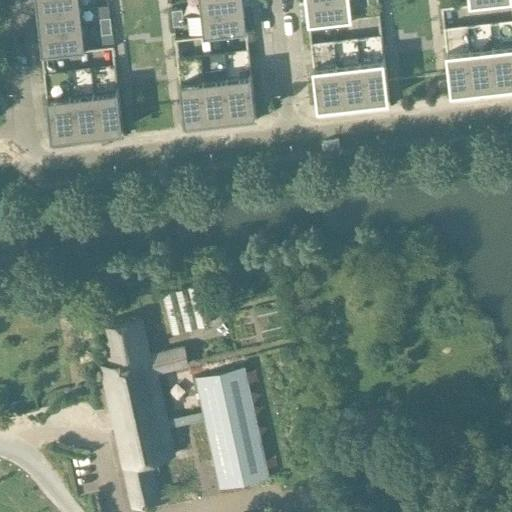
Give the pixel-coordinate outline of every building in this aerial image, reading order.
[(78,0),(35,0),(37,12),(79,7),(78,0)] [(242,0),(198,0),(201,14),(243,9),(242,0)] [(349,0),(324,0),(305,2),(307,23),(309,22),(351,17),(351,16),(349,0)] [(79,7),(37,12),(39,33),(82,28),(79,7)] [(181,8),(171,9),(172,17),(182,16),(181,8)] [(201,14),(188,16),(190,35),(202,34),(202,35),(203,35),(245,30),(246,30),(246,29),(243,9),(201,14)] [(109,16),(99,17),(100,25),(110,24),(109,16)] [(182,16),(172,17),(173,25),(183,24),(182,16)] [(100,25),(101,34),(111,33),(110,24),(100,25)] [(82,28),(39,33),(41,52),(41,54),(41,53),(42,53),(42,54),(43,54),(84,49),(85,49),(84,47),(82,28)] [(511,41),(493,44),(498,85),(511,83),(511,41)] [(469,47),(474,88),(498,85),(493,44),(469,47)] [(445,49),(450,90),(474,88),(469,47),(445,49)] [(360,59),(365,100),(388,97),(384,56),(360,59)] [(336,62),(341,103),(365,100),(360,59),(336,62)] [(312,65),(317,106),(341,103),(336,62),(312,65)] [(239,73),(228,74),(230,94),(229,94),(232,115),(254,113),(255,113),(255,112),(253,90),(251,72),(251,71),(250,71),(250,72),(249,72),(239,73)] [(215,76),(205,77),(207,97),(206,97),(208,118),(232,115),(229,94),(230,94),(228,74),(215,76)] [(180,79),(179,80),(182,103),(184,120),(184,121),(186,121),(208,118),(206,97),(207,97),(205,77),(192,78),(181,80),(180,80),(180,79)] [(105,88),(92,90),(94,110),(96,110),(98,131),(121,128),(121,129),(122,128),(122,127),(120,110),(117,87),(116,87),(115,87),(105,88)] [(81,91),(69,93),(71,112),(72,112),(75,133),(98,131),(96,110),(94,110),(92,90),(81,91)] [(47,95),(46,95),(48,109),(49,118),(51,136),(51,137),(52,136),(75,133),(72,112),(71,112),(69,93),(58,94),(47,95)] [(109,359),(100,361),(112,418),(122,463),(123,463),(132,505),(159,499),(150,458),(174,454),(168,426),(166,417),(156,371),(188,363),(183,346),(179,347),(160,351),(150,353),(141,316),(102,324),(109,359)] [(202,409),(166,417),(168,426),(203,418),(218,486),(269,475),(244,364),(194,375),(202,409)]
